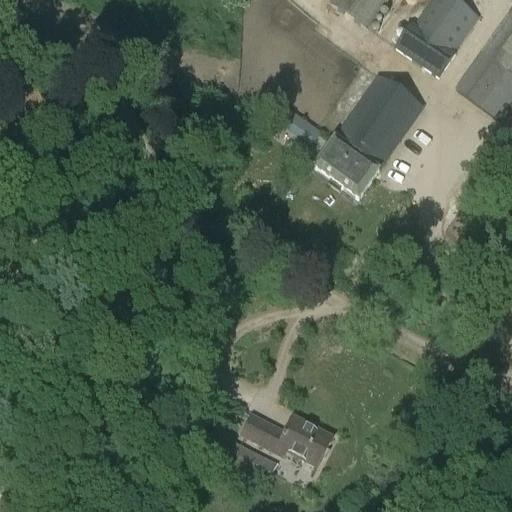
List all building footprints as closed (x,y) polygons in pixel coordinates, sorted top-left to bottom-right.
[(332,0),(328,6),(367,34),(390,0),(332,0)] [(480,20),(461,6),(465,0),(432,0),(396,51),(438,82),(456,58),(454,56),(480,20)] [(511,0),(509,0),(504,9),(511,15),(511,24),(506,21),(484,49),(491,55),(486,60),(481,56),(454,93),(497,124),(511,103),(511,0)] [(424,109),(380,77),(333,144),(313,171),(358,203),(373,182),(424,109)] [(321,135),(289,113),(286,117),(285,119),(279,127),(311,150),(321,135)] [(250,418),(240,437),(283,461),(286,455),(317,471),(333,443),(294,422),(286,437),(250,418)] [(272,477),(277,468),(229,442),(222,455),(218,463),(266,488),(272,477)] [(0,497),(10,508),(21,496),(0,475),(0,497)]
